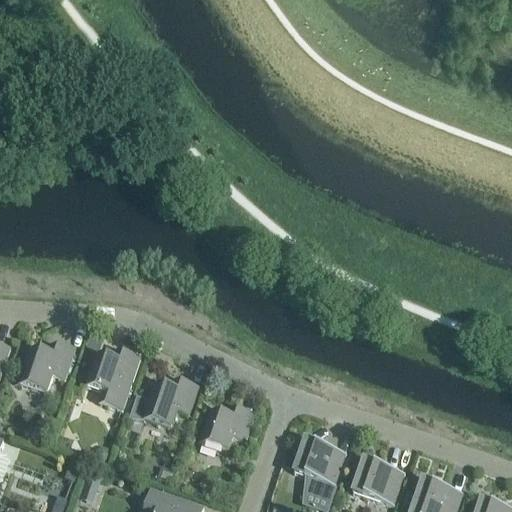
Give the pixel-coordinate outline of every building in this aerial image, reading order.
[(64,386),(74,357),(51,349),(48,358),(31,353),(19,389),(47,399),(53,382),(64,386)] [(0,382),(10,353),(0,350),(0,382)] [(122,416),(140,363),(117,355),(114,364),(97,358),(86,391),(103,397),(99,409),(122,416)] [(198,392),(176,384),(172,393),(155,388),(149,406),(137,403),(130,424),(143,424),(171,434),(177,417),(189,421),(198,392)] [(254,420),(232,412),(228,421),(211,415),(200,448),(228,457),(233,445),(244,449),(254,420)] [(306,498),(330,507),(346,459),(306,445),(305,445),(294,478),(295,478),(307,482),(306,498)] [(98,464),(104,466),(109,463),(110,458),(108,453),(102,451),(97,454),(96,459),(98,464)] [(64,484),(75,488),(82,465),(71,462),(64,484)] [(365,465),(364,465),(352,498),(354,498),(394,511),(405,479),(365,465)] [(100,485),(86,480),(78,503),(92,508),(100,485)] [(459,511),(464,499),(424,485),(423,484),(418,498),(416,497),(412,509),(414,509),(413,511),(459,511)] [(18,495),(13,505),(24,510),(29,500),(18,495)] [(200,511),(150,495),(144,511),(200,511)]
